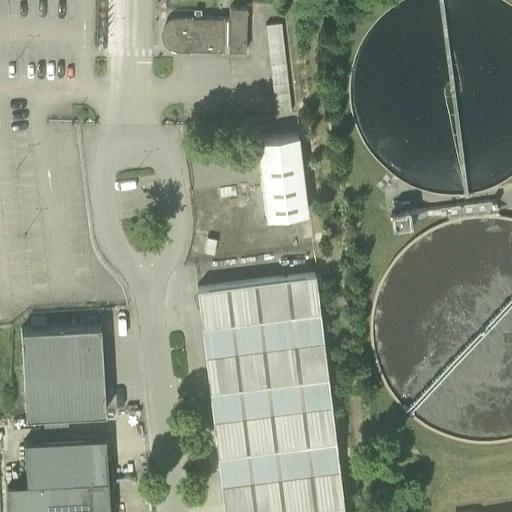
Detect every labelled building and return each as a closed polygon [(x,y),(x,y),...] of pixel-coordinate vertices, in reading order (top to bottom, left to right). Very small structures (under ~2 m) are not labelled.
[(192,48),(225,49),(225,17),(193,16),(193,15),(178,15),(170,17),(163,23),(161,31),(163,40),(169,46),(177,49),(192,49),(192,48)] [(284,19),(267,21),(279,110),(296,108),(284,19)] [(298,132),(262,136),(256,137),(266,215),(308,210),(298,132)] [(491,213),(499,212),(497,199),(411,211),(410,207),(391,209),(393,225),(412,223),(412,219),(449,214),(449,219),(459,217),(470,215),(480,214),(491,214),(491,213)] [(224,511),(344,511),(315,272),(197,286),(224,511)] [(24,372),(103,368),(101,322),(21,326),(24,372)] [(103,368),(24,372),(26,414),(106,410),(103,368)] [(74,412),(50,413),(50,421),(75,420),(74,412)] [(26,481),(112,476),(111,455),(107,456),(106,435),(24,439),(26,481)] [(114,511),(112,476),(26,481),(6,483),(7,511),(114,511)]
